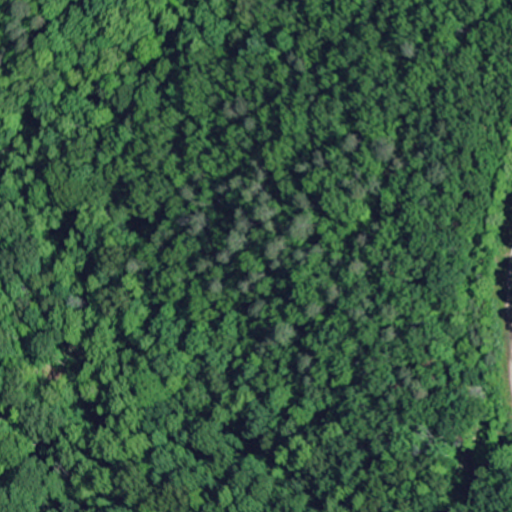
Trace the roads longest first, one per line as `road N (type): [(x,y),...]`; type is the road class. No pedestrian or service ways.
road 1 (track): [(484,0),(431,224),(437,412),(458,461),(511,503)]
road 2 (track): [(0,100),(44,82),(137,0)]
